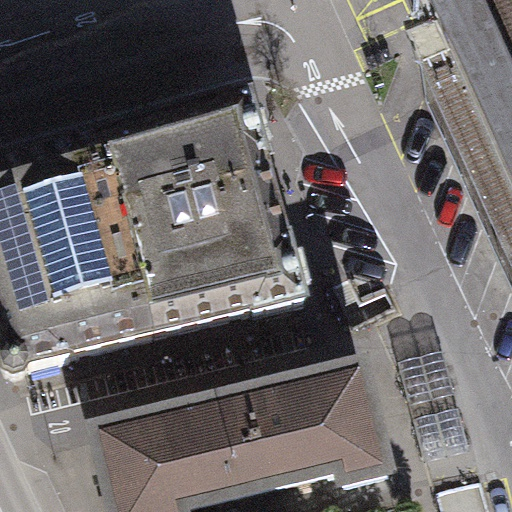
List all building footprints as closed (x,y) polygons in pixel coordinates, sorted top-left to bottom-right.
[(427,0),(490,132),(511,181),(511,64),(483,0),(427,0)] [(249,104),(103,146),(152,345),(303,310),(249,104)] [(0,349),(13,378),(152,345),(103,146),(0,175),(0,349)] [(447,356),(401,367),(412,412),(458,401),(447,356)] [(385,481),(361,380),(97,442),(113,511),(194,511),(341,478),(344,491),(385,481)] [(461,414),(415,426),(426,471),(472,459),(461,414)]
